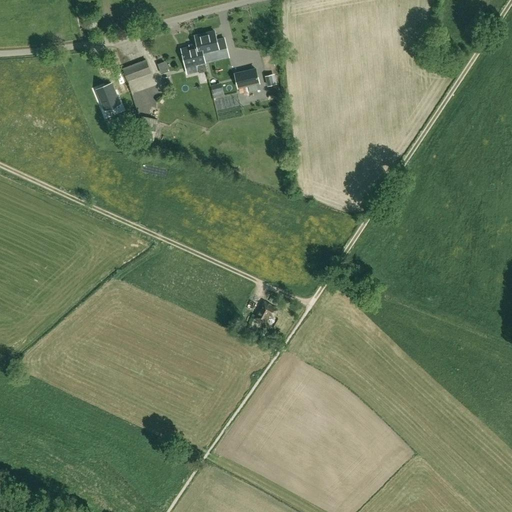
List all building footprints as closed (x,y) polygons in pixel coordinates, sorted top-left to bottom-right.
[(81,27),(90,25),(87,14),(78,17),(81,27)] [(195,36),(196,44),(189,45),(189,47),(181,49),(186,68),(195,65),(197,66),(199,73),(207,71),(205,63),(217,60),(215,53),(226,51),(224,39),(220,40),(220,42),(216,43),(214,32),(195,36)] [(146,60),(123,69),(127,81),(150,72),(146,60)] [(158,73),(166,71),(163,60),(155,62),(158,73)] [(238,87),(259,82),(256,69),(235,74),(238,87)] [(274,85),(272,74),(266,76),(268,86),(274,85)] [(219,82),(208,85),(212,98),(223,95),(219,82)] [(119,103),(111,84),(97,90),(105,109),(119,103)] [(157,123),(141,120),(137,139),(153,142),(157,123)] [(255,318),(264,323),(269,314),(273,316),(277,309),(264,302),(255,318)]
